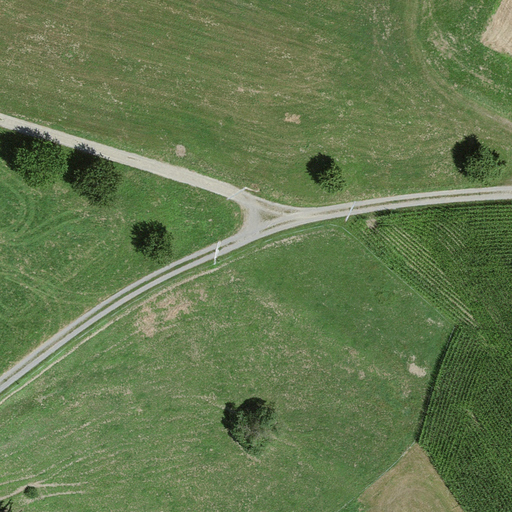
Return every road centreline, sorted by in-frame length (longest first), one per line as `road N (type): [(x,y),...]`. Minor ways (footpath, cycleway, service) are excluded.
road 1 (track): [(511,194),(371,205),(261,231),(134,286),(0,385)]
road 2 (track): [(321,217),(0,125)]
road 3 (track): [(511,137),(449,97),(422,69),(410,38),(415,0)]
